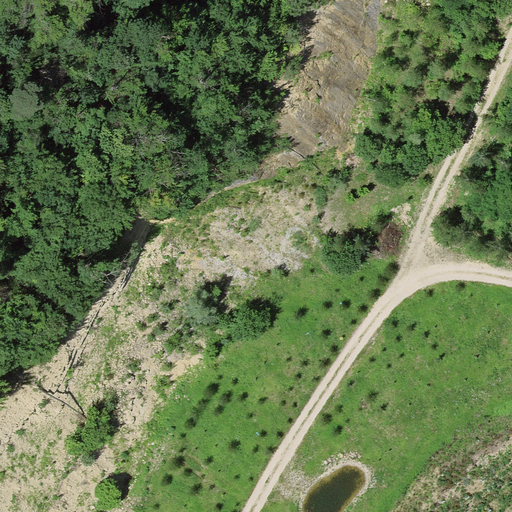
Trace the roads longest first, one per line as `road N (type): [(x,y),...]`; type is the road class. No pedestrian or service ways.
road 1 (track): [(511,46),(360,357),(344,419),(366,450),(455,478),(506,511)]
road 2 (track): [(344,419),(511,379)]
